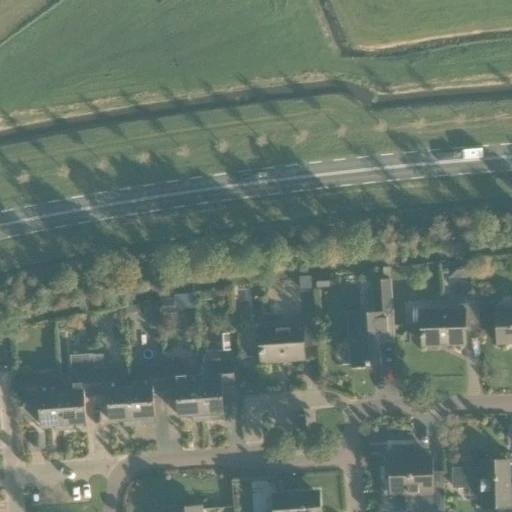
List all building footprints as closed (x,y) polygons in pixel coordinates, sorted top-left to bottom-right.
[(463,262),(463,278),(472,277),(472,262),(463,262)] [(393,311),(390,268),(384,268),(384,280),(372,280),(374,308),(366,308),(367,313),(349,314),(352,366),(381,364),(379,343),(395,342),(393,311)] [(329,276),(317,276),(318,287),(330,286),(329,276)] [(312,277),(300,277),(301,289),(313,289),(312,277)] [(174,301),(162,302),(162,311),(174,311),(174,301)] [(466,331),(480,330),(479,304),(459,304),(459,310),(422,311),(423,345),(466,344),(466,331)] [(138,305),(126,307),(127,315),(139,313),(138,305)] [(511,309),(498,310),(499,343),(511,342),(511,309)] [(305,346),(319,345),(317,318),(297,319),(297,325),(260,327),(262,362),(305,359),(305,346)] [(217,336),(217,352),(227,351),(227,336),(217,336)] [(74,390),(62,391),(65,430),(74,429),(74,424),(87,423),(85,396),(97,395),(95,370),(94,354),(72,356),(74,390)] [(211,380),(200,381),(202,420),(225,419),(223,386),(235,386),(233,361),(210,362),(211,380)] [(180,416),(193,415),(193,421),(202,420),(200,381),(200,376),(188,376),(187,364),(164,365),(166,390),(178,389),(180,416)] [(131,380),(131,386),(134,425),(156,424),(154,391),(166,390),(164,365),(141,367),(142,380),(131,380)] [(118,369),(95,370),(97,395),(109,394),(111,421),(124,420),(125,426),(134,425),(131,386),(119,386),(118,369)] [(56,431),(65,430),(62,391),(62,385),(50,386),(49,373),(26,375),(28,400),(40,399),(42,426),(55,425),(56,431)] [(444,511),(444,472),(432,472),(432,456),(392,457),(393,495),(406,494),(406,511),(444,511)] [(482,468),(454,469),(455,488),(470,488),(471,494),(483,494),(483,504),(499,504),(498,511),(511,511),(511,491),(511,492),(510,463),(506,464),(506,460),(494,460),(494,464),(482,464),(482,468)] [(266,511),(265,511),(318,511),(317,493),(277,496),(278,511),(266,511)]
